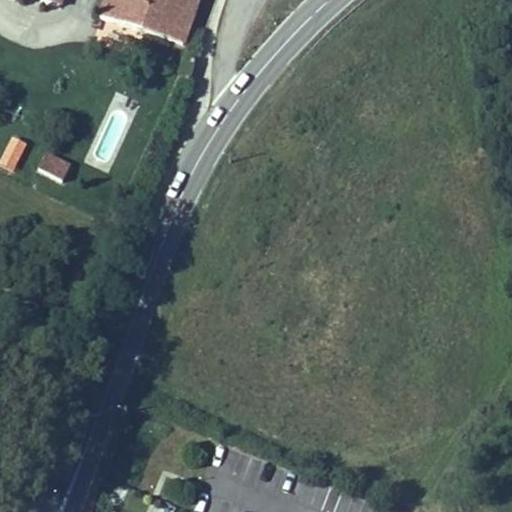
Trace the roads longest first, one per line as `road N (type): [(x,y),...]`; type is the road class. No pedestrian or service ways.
road 1 (secondary): [(92,432),(160,240),(220,121)]
road 2 (secondary): [(220,121),(330,0)]
road 3 (unclassified): [(242,0),(220,121)]
